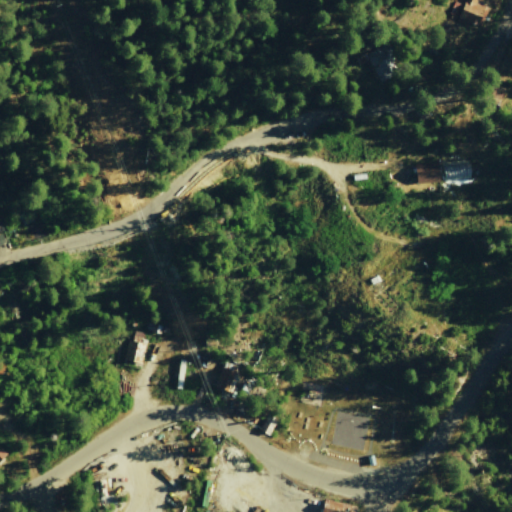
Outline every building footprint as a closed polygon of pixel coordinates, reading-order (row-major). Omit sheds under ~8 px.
[(399,72),(385,44),(365,54),(378,82),(399,72)] [(414,164),(417,184),(440,181),(437,161),(414,164)] [(146,333),(133,331),(131,340),(127,339),(123,359),(140,362),(146,333)] [(213,385),(230,391),(239,367),(222,361),(213,385)] [(354,511),(356,506),(323,499),(320,511),(354,511)]
